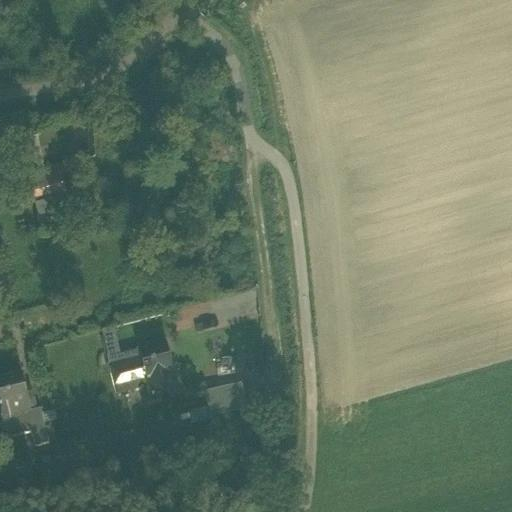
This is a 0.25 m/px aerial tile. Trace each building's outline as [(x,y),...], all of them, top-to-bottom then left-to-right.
[(43,165),(37,137),(28,139),(35,167),(43,165)] [(26,204),(64,194),(61,180),(58,169),(19,179),(26,204)] [(75,177),(61,180),(64,194),(78,190),(75,177)] [(62,197),(34,206),(38,219),(66,211),(62,197)] [(139,357),(137,350),(119,354),(112,329),(100,332),(108,365),(139,357)] [(139,357),(145,381),(171,374),(163,343),(137,350),(139,357)] [(108,365),(115,394),(147,386),(145,381),(139,357),(108,365)] [(217,361),(218,371),(229,370),(228,360),(217,361)] [(176,391),(171,374),(145,381),(147,386),(150,397),(176,391)] [(0,423),(8,421),(8,420),(27,415),(28,415),(28,414),(19,377),(0,381),(0,423)] [(208,408),(210,417),(245,409),(240,386),(205,394),(208,408)] [(210,417),(208,408),(187,413),(190,426),(211,421),(210,417)] [(28,415),(27,415),(32,433),(30,434),(33,449),(48,445),(40,411),(28,414),(28,415)] [(0,430),(3,441),(30,434),(32,433),(27,415),(8,420),(8,421),(0,423),(0,430)]
